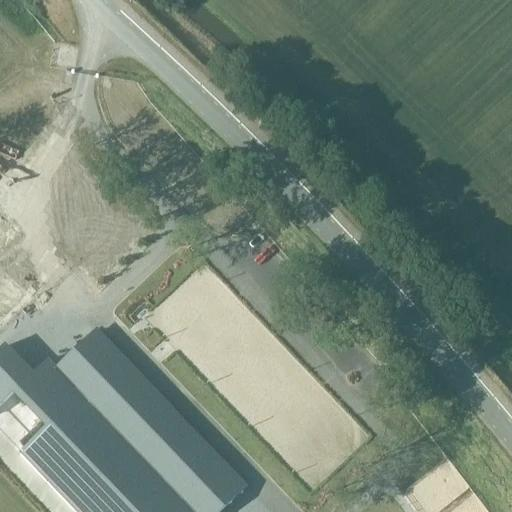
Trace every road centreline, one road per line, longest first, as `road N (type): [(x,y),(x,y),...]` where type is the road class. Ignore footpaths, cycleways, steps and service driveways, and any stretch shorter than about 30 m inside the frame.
road 1 (tertiary): [(511,439),(368,272),(90,0)]
road 2 (unknown): [(188,218),(7,399)]
road 3 (unknown): [(105,15),(80,89),(109,136),(188,218)]
